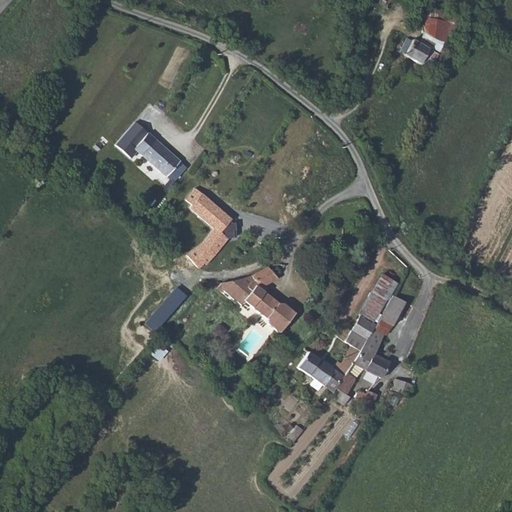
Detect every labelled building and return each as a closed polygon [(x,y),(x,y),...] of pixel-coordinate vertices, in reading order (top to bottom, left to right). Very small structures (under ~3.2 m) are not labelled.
[(423,16),(422,15),(420,32),(431,39),(442,42),(446,26),(445,23),(432,20),(423,16)] [(407,46),(401,43),(398,51),(403,54),(402,56),(417,65),(418,63),(428,69),(432,62),(439,66),(447,51),(447,50),(440,46),(435,53),(410,39),(407,46)] [(135,122),(115,144),(132,160),(139,151),(174,182),(188,168),(153,136),(135,122)] [(185,254),(197,267),(202,262),(204,264),(225,238),(217,231),(229,218),(193,187),(183,198),(189,203),(186,207),(212,230),(201,242),(185,254)] [(274,277),(264,267),(257,271),(244,276),(232,277),(221,277),(220,286),(243,302),(266,316),(269,311),(278,317),(286,306),(284,304),(274,303),(260,292),(260,285),(265,281),(274,277)] [(386,298),(395,283),(380,273),(370,288),(386,298)] [(187,296),(176,286),(144,323),(155,333),(187,296)] [(243,302),(220,286),(219,294),(238,307),(243,302)] [(371,329),(382,335),(383,336),(394,316),(398,317),(405,303),(391,294),(373,324),(371,329)] [(269,311),(266,316),(267,326),(279,334),(295,312),(286,306),(278,317),(269,311)] [(364,340),(371,329),(373,324),(358,314),(348,330),(364,340)] [(384,368),(388,361),(373,352),(382,335),(371,329),(364,340),(359,349),(351,360),(331,391),(329,394),(332,396),(332,399),(341,405),(347,396),(344,395),(359,368),(380,379),(384,368)] [(295,367),(331,391),(351,360),(343,356),(334,370),(306,351),(295,367)] [(367,409),(375,396),(366,391),(363,394),(358,390),(352,400),(367,409)]
